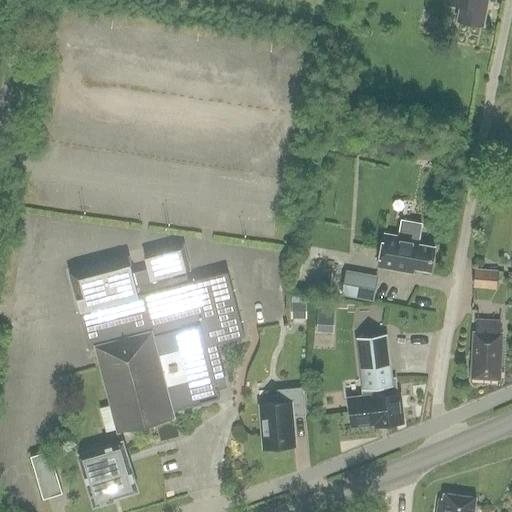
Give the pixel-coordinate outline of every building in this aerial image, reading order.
[(492,1),(492,0),(444,0),(444,4),(458,6),(456,21),(481,26),(485,0),(492,1)] [(377,146),(337,136),(334,148),(374,158),(377,146)] [(444,149),(421,144),(418,158),(436,162),(435,169),(440,170),(444,149)] [(511,154),(509,168),(502,166),(499,178),(511,181),(511,154)] [(385,232),(379,268),(416,274),(416,269),(433,272),(438,246),(421,243),(422,238),(424,224),(401,220),(398,234),(385,232)] [(230,272),(189,283),(186,272),(191,270),(184,244),(145,255),(150,273),(134,277),(129,257),(70,272),(90,348),(96,346),(118,432),(175,417),(172,407),(220,394),(207,347),(246,337),(230,272)] [(481,266),(480,286),(504,287),(505,268),(481,266)] [(373,302),(377,276),(346,271),(341,296),(373,302)] [(317,308),(316,332),(334,333),(335,308),(317,308)] [(500,333),(501,321),(477,320),(477,332),(474,332),(472,377),(471,378),(500,380),(502,334),(500,333)] [(391,378),(386,335),(357,339),(363,395),(347,397),(351,429),(402,423),(400,405),(402,404),(401,393),(395,393),(393,378),(391,378)] [(263,450),(297,447),(294,417),(306,415),(304,388),(276,390),(278,402),(258,404),(263,450)] [(94,507),(114,501),(113,499),(138,491),(122,441),(78,455),(94,507)] [(44,499),(62,494),(50,451),(31,457),(44,499)] [(474,511),(476,497),(445,493),(444,499),(439,498),(437,511),(474,511)]
